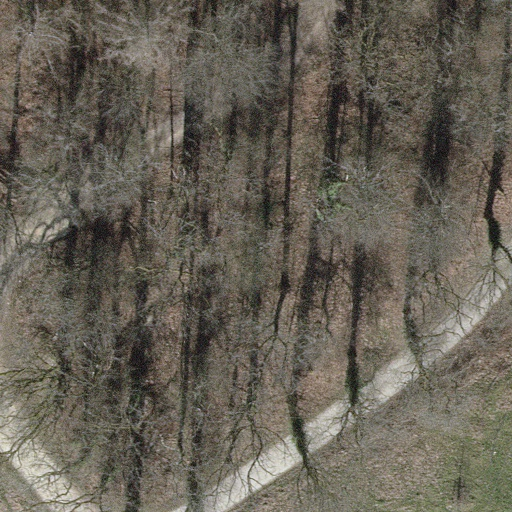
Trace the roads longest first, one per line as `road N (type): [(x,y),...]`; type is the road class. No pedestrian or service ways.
road 1 (track): [(190,511),(251,483),(468,325),(511,271)]
road 2 (track): [(0,253),(270,56),(308,0)]
road 3 (track): [(0,397),(79,511)]
